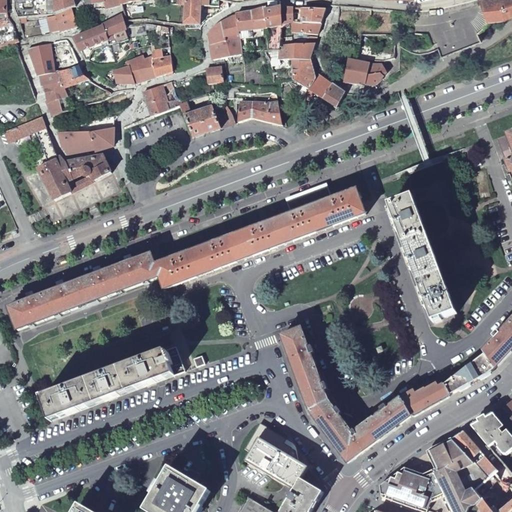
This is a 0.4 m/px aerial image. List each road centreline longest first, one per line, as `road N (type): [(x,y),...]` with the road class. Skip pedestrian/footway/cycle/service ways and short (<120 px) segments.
road 1 (primary): [(0,272),(511,79)]
road 2 (unclassified): [(1,296),(511,105)]
road 3 (residential): [(272,362),(1,464)]
road 4 (residential): [(15,498),(230,420)]
road 5 (residential): [(511,377),(347,491)]
